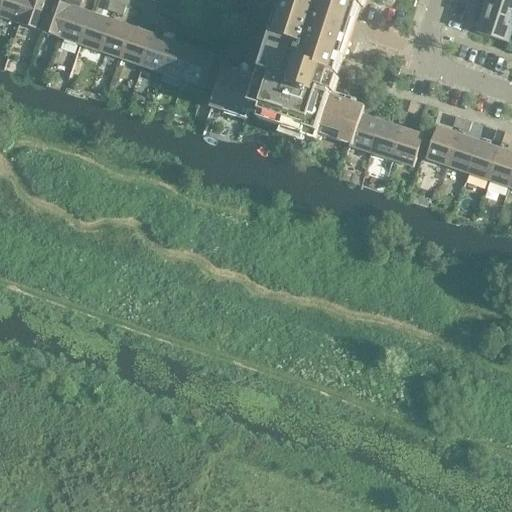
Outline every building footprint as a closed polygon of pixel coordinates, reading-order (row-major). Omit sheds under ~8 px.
[(4,0),(0,13),(0,16),(20,23),(27,0),(4,0)] [(27,0),(20,23),(40,30),(50,0),(27,0)] [(53,0),(50,0),(40,30),(61,38),(63,31),(72,6),(53,0)] [(118,3),(111,0),(107,10),(115,13),(118,3)] [(224,71),(212,108),(248,120),(251,112),(262,116),(263,113),(283,120),(281,127),(304,135),(303,137),(317,141),(319,134),(351,144),(351,145),(353,146),(363,116),(366,108),(357,105),(358,101),(335,94),(340,80),(337,79),(360,7),(364,8),(366,0),(284,0),(279,16),(271,14),(259,53),(267,55),(262,70),(258,68),(255,77),(234,70),(233,74),(224,71)] [(511,0),(487,0),(484,12),(511,21),(511,0)] [(126,5),(118,3),(115,13),(123,15),(126,5)] [(63,31),(61,38),(82,45),(93,14),(72,6),(63,31)] [(511,32),(511,21),(484,12),(477,33),(509,43),(511,32)] [(93,14),(82,45),(102,52),(113,21),(93,14)] [(159,16),(152,14),(148,24),(156,26),(159,16)] [(167,19),(159,16),(156,26),(164,29),(167,19)] [(113,21),(102,52),(123,59),(134,28),(113,21)] [(201,30),(193,27),(190,37),(198,40),(201,30)] [(134,28),(123,59),(143,66),(154,35),(134,28)] [(209,32),(201,30),(198,40),(205,42),(209,32)] [(154,35),(143,66),(164,74),(175,42),(154,35)] [(175,42),(164,74),(184,81),(195,49),(175,42)] [(195,49),(184,81),(205,88),(216,56),(195,49)] [(380,92),(372,89),(368,99),(377,102),(380,92)] [(412,102),(403,99),(399,110),(408,113),(412,102)] [(420,105),(412,102),(408,113),(417,115),(420,105)] [(353,146),(351,145),(350,146),(372,154),(382,122),(363,116),(353,146)] [(464,119),(457,117),(453,127),(461,130),(464,119)] [(472,122),(464,119),(461,130),(469,132),(472,122)] [(382,122),(372,154),(393,160),(403,129),(382,122)] [(458,135),(438,128),(427,159),(447,166),(458,135)] [(403,129),(393,160),(414,168),(424,136),(403,129)] [(506,133),(497,130),(494,140),(502,143),(506,133)] [(511,142),(511,134),(506,133),(502,143),(511,146),(511,142)] [(458,135),(447,166),(468,173),(479,142),(458,135)] [(479,142),(468,173),(489,180),(500,149),(479,142)] [(511,153),(500,149),(489,180),(509,188),(511,179),(511,153)]
